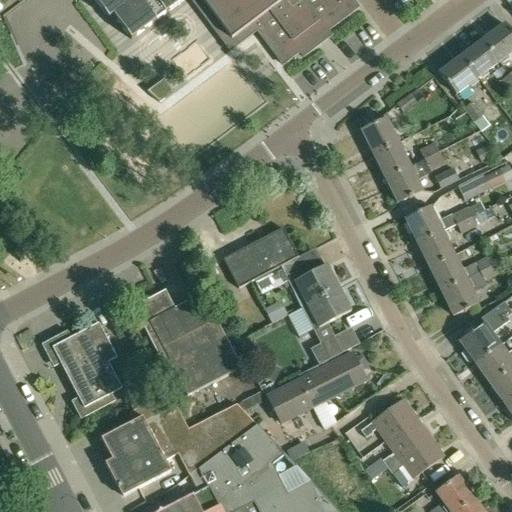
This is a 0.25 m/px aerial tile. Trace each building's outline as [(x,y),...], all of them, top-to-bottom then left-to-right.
[(130,40),(184,0),(188,0),(229,53),(256,33),(282,66),(299,53),(303,58),(317,47),(311,40),(325,30),(326,32),(357,8),(351,0),(93,0),(108,20),(112,16),(130,40)] [(503,26),(483,42),(499,63),(511,54),(511,53),(511,35),(504,25),(503,26)] [(483,42),(461,58),(477,79),(498,63),(499,63),(483,42)] [(461,58),(440,74),(456,95),(477,79),(461,58)] [(507,75),(500,82),(510,96),(511,95),(511,94),(511,81),(508,76),(507,75)] [(173,94),(163,81),(147,93),(159,104),(173,94)] [(403,115),(417,104),(409,94),(396,105),(403,115)] [(481,115),(482,115),(472,102),(463,110),(473,124),(473,123),(481,132),(489,126),(481,115)] [(373,157),(398,145),(386,120),(361,133),(373,157)] [(419,152),(423,161),(424,162),(439,154),(434,144),(419,152)] [(410,168),(398,145),(373,157),(385,181),(410,169),(410,168)] [(422,193),(416,182),(431,175),(429,170),(444,163),(439,154),(424,162),(423,161),(410,168),(410,169),(385,181),(397,205),(422,193)] [(435,178),(440,190),(458,181),(452,169),(435,178)] [(465,203),(506,182),(499,169),(458,189),(465,203)] [(437,222),(430,209),(405,221),(417,245),(442,233),(442,232),(456,226),(472,218),(467,208),(437,222)] [(484,212),(488,220),(494,218),(490,210),(484,212)] [(476,228),(472,218),(456,226),(461,236),(476,228)] [(281,268),(298,259),(283,230),(223,261),(238,290),(254,282),(270,274),(281,268)] [(442,233),(417,245),(429,269),(454,257),(442,233)] [(498,254),(492,257),(495,264),(501,261),(498,254)] [(454,257),(429,269),(441,294),(466,281),(479,274),(495,265),(490,256),(461,270),(454,257)] [(298,259),(281,268),(302,309),(339,290),(327,266),(307,276),(298,259)] [(479,274),(466,281),(441,294),(453,318),(478,305),(472,294),(487,287),(485,283),(500,276),(495,265),(479,274)] [(270,274),(254,282),(262,296),(277,288),(274,283),(270,274)] [(351,312),(339,290),(302,309),(309,322),(321,345),(311,350),(319,366),(343,353),(335,337),(334,337),(327,324),(351,312)] [(175,309),(165,291),(133,308),(166,371),(172,367),(188,397),(241,369),(202,295),(175,309)] [(485,325),(459,344),(464,351),(461,353),(461,356),(466,364),(470,364),(472,362),(475,366),(501,347),(492,334),(507,323),(505,320),(511,314),(504,303),(481,320),(485,325)] [(273,322),(289,318),(286,304),(269,308),(273,322)] [(61,334),(41,345),(53,368),(61,364),(79,398),(84,408),(111,394),(121,389),(107,363),(116,359),(98,326),(72,340),(67,331),(66,332),(61,334)] [(511,353),(508,356),(501,347),(475,366),(490,386),(511,369),(511,353)] [(355,358),(353,354),(300,382),(313,409),(335,398),(342,400),(344,393),(347,392),(353,394),(355,388),(367,381),(365,378),(370,371),(364,358),(355,358)] [(265,363),(259,377),(272,383),(278,369),(265,363)] [(511,369),(490,386),(505,407),(511,402),(511,369)] [(313,409),(300,382),(267,398),(281,425),(313,409)] [(265,388),(267,393),(274,389),(272,384),(265,388)] [(134,423),(102,440),(112,461),(105,464),(122,498),(171,473),(165,461),(177,454),(189,477),(198,470),(257,427),(236,406),(188,431),(169,393),(129,414),(134,423)] [(386,443),(417,420),(403,401),(360,432),(365,439),(372,434),(371,432),(376,429),(386,443)] [(417,420),(386,443),(394,454),(382,463),(387,470),(431,439),(417,420)] [(160,511),(337,511),(297,468),(279,477),(273,465),(285,456),(257,426),(257,427),(198,470),(207,488),(160,511)] [(444,457),(431,439),(387,470),(392,476),(404,468),(413,481),(444,457)] [(455,511),(473,499),(458,478),(436,494),(442,503),(430,511),(455,511)] [(455,511),(482,511),(473,499),(455,511)] [(146,503),(145,504),(129,511),(142,511),(148,508),(146,503)]
